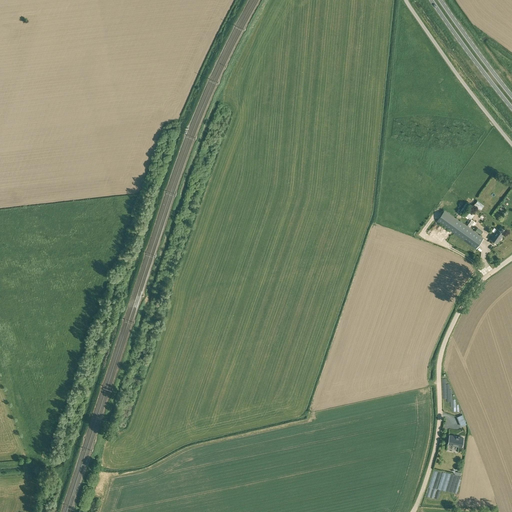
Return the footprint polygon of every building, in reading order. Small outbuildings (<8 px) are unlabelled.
[(474,206),(480,211),(483,208),(482,208),(484,205),(478,201),(476,203),(474,206)] [(461,211),(464,213),(470,205),(466,203),(461,211)] [(437,220),(476,248),(484,237),(445,210),(437,220)] [(491,238),(497,243),(504,233),(497,229),(491,238)] [(462,445),(463,437),(459,437),(459,436),(456,436),(450,435),(448,443),(453,444),(452,445),(458,446),(458,445),(462,445)]
